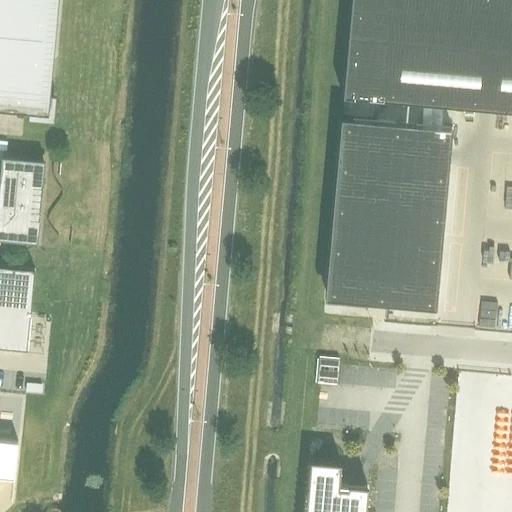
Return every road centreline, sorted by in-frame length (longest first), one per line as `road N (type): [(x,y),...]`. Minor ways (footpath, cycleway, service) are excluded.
road 1 (primary): [(207,511),(249,0)]
road 2 (primary): [(210,0),(176,511)]
road 3 (unclassified): [(511,353),(321,337)]
